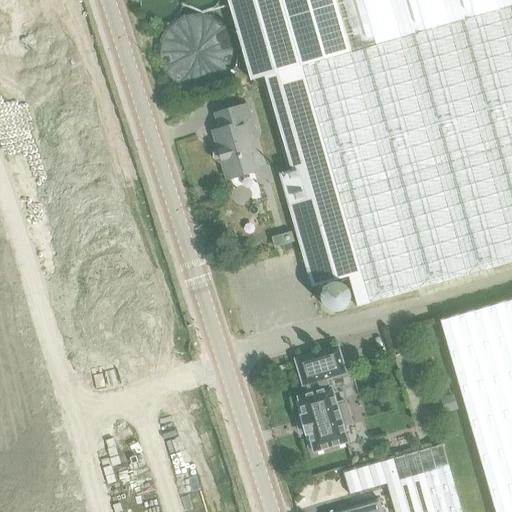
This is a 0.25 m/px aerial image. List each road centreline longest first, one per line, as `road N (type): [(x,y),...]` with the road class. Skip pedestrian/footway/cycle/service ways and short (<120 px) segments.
road 1 (tertiary): [(222,359),(107,0)]
road 2 (unclassified): [(222,359),(511,278)]
road 3 (tertiary): [(271,511),(222,359)]
